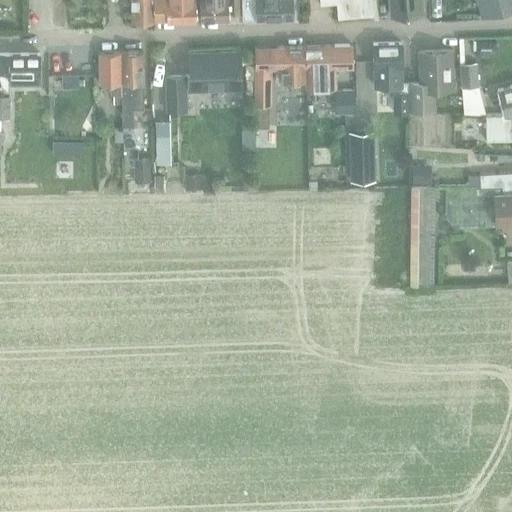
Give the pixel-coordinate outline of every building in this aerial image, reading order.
[(153,20),(153,19),(153,0),(130,0),(131,21),(153,20)] [(153,0),(153,19),(166,19),(166,20),(196,19),(195,0),(153,0)] [(198,0),(199,19),(228,19),(228,12),(238,11),(238,0),(198,0)] [(242,0),(243,17),(255,17),(293,17),(292,0),(242,0)] [(342,16),(372,13),(370,0),(320,0),(321,3),(341,1),(342,16)] [(426,13),(424,0),(388,0),(390,15),(426,13)] [(511,0),(476,0),(482,20),(511,11),(511,0)] [(372,44),(373,85),(399,84),(399,73),(401,73),(400,43),(372,44)] [(334,94),(334,79),(333,65),(352,65),(351,44),(304,45),(305,80),(306,95),(334,94)] [(276,80),(305,80),(304,45),(254,46),(254,104),(270,104),(270,67),(275,67),(276,80)] [(120,51),(121,102),(122,110),(122,126),(134,126),(134,108),(144,108),(142,50),(120,51)] [(407,91),(407,109),(423,109),(423,89),(452,88),(451,50),(417,50),(419,81),(407,81),(407,91)] [(9,83),(40,83),(40,52),(0,51),(0,73),(9,73),(9,83)] [(113,102),(121,102),(120,51),(98,51),(99,83),(111,82),(111,94),(113,94),(113,102)] [(187,51),(187,89),(241,89),(241,51),(187,51)] [(355,94),(369,94),(369,60),(355,60),(355,90),(355,94)] [(476,61),(460,63),(462,88),(478,86),(476,61)] [(164,74),(165,111),(187,110),(186,73),(164,74)] [(503,114),(511,114),(511,113),(511,84),(496,89),(503,114)] [(355,90),(337,91),(337,114),(355,113),(355,94),(355,90)] [(407,111),(407,109),(407,91),(393,91),(393,111),(407,111)] [(0,94),(0,117),(9,117),(9,95),(0,94)] [(455,104),(456,124),(483,123),(482,103),(455,104)] [(510,114),(511,114),(503,114),(503,115),(484,114),(485,140),(511,139),(511,127),(510,128),(510,114)] [(155,174),(155,134),(128,134),(128,174),(155,174)] [(511,170),(479,173),(480,184),(502,183),(502,192),(511,191),(511,170)] [(502,183),(480,184),(480,193),(493,192),(495,222),(511,221),(511,191),(502,192),(502,183)] [(410,186),(408,286),(416,286),(418,186),(410,186)]
